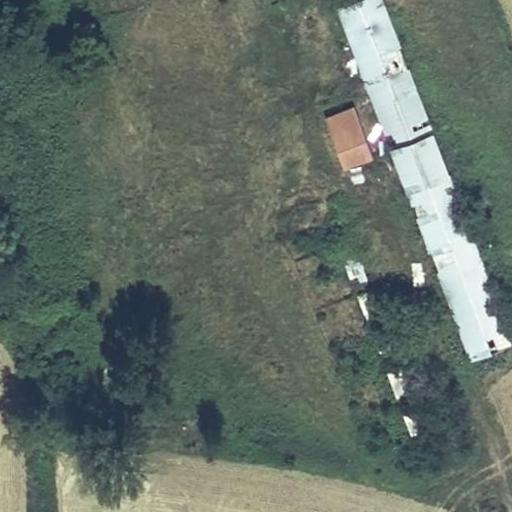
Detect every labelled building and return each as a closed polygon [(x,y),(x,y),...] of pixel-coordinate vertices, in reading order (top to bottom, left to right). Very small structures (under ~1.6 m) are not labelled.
[(329,0),(291,0),(282,4),(292,26),(333,8),(329,0)] [(226,28),(235,49),(274,33),(264,11),(226,28)] [(305,55),(455,396),(495,379),(345,37),(305,55)] [(323,146),(286,162),(294,184),(332,169),(323,146)] [(343,255),(351,285),(367,281),(359,251),(343,255)] [(318,262),(305,268),(313,287),(327,282),(318,262)] [(336,300),(322,307),(329,326),(344,321),(336,300)] [(337,343),(344,363),(361,356),(352,337),(337,343)] [(407,390),(402,367),(389,371),(394,393),(407,390)] [(352,381),(361,402),(378,395),(368,374),(352,381)] [(370,419),(377,435),(394,428),(385,412),(370,419)] [(401,449),(386,455),(395,474),(409,468),(401,449)]
